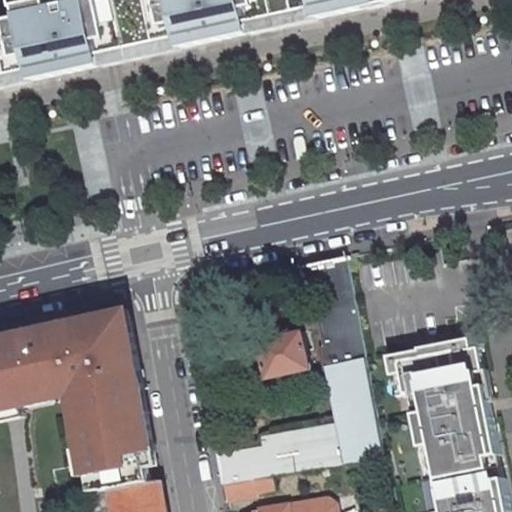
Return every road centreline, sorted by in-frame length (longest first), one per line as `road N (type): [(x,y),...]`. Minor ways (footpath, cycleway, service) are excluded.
road 1 (secondary): [(511,176),(147,254)]
road 2 (residential): [(147,254),(195,511)]
road 3 (secondary): [(147,254),(0,288)]
